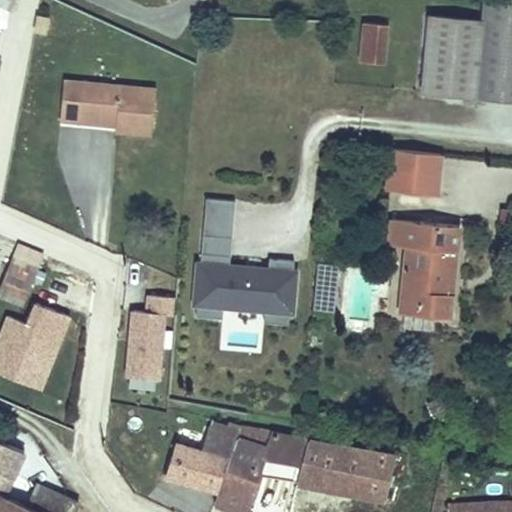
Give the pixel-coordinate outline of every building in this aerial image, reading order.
[(0,0),(0,5),(11,9),(13,0),(0,0)] [(511,100),(511,4),(478,1),(475,26),(420,20),(414,93),(511,100)] [(0,26),(5,28),(9,10),(0,7),(0,26)] [(382,71),(385,27),(360,26),(357,69),(382,71)] [(148,82),(57,75),(53,117),(75,120),(76,111),(111,113),(110,127),(147,129),(148,82)] [(425,199),(428,155),(378,152),(374,195),(425,199)] [(227,240),(230,203),(201,201),(198,238),(227,240)] [(457,227),(389,223),(388,245),(407,246),(404,300),(421,301),(420,315),(452,317),(453,296),(440,295),(443,254),(456,255),(457,227)] [(226,257),(227,240),(198,238),(197,255),(226,257)] [(17,242),(3,281),(27,289),(41,251),(17,242)] [(453,296),(456,255),(443,254),(440,295),(453,296)] [(285,326),(290,262),(265,260),(264,271),(225,268),(226,257),(197,255),(192,319),(219,321),(220,306),(221,294),(241,296),(240,307),(261,309),(260,324),(285,326)] [(335,298),(338,268),(318,266),(315,296),(335,298)] [(156,376),(160,313),(170,314),(171,295),(144,293),(143,310),(129,309),(124,374),(156,376)] [(240,307),(241,296),(221,294),(220,306),(240,307)] [(334,311),(335,298),(315,296),(314,309),(334,311)] [(421,301),(404,300),(403,314),(420,315),(421,301)] [(0,372),(44,390),(55,360),(72,317),(38,303),(30,324),(11,317),(0,343),(0,372)] [(199,452),(175,446),(164,477),(214,492),(234,424),(209,418),(199,452)] [(214,492),(211,502),(240,511),(242,511),(262,456),(302,465),(307,441),(234,424),(214,492)] [(392,458),(307,441),(302,465),(297,482),(373,496),(385,498),(392,458)] [(0,495),(5,498),(22,454),(0,445),(0,495)] [(27,508),(36,511),(75,511),(78,506),(37,487),(27,508)] [(0,511),(8,511),(13,502),(5,498),(0,495),(0,511)] [(383,511),(385,498),(373,496),(370,511),(383,511)] [(36,511),(27,508),(13,502),(8,511),(36,511)]
